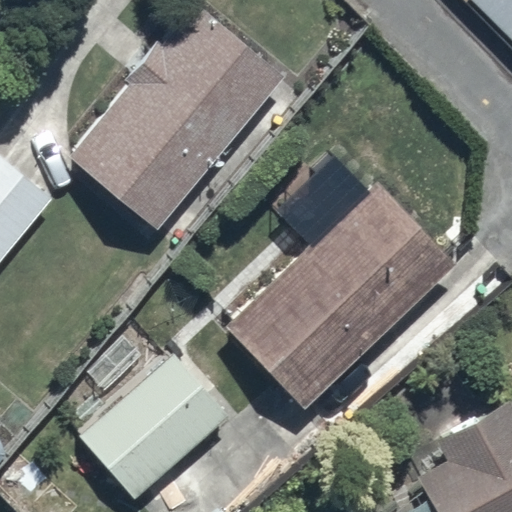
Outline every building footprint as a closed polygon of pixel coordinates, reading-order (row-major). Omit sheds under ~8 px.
[(124,58),(58,136),(149,212),(277,60),(205,0),(179,0),(154,30),(146,24),(120,55),(124,58)] [(511,0),(483,0),(511,29),(511,0)] [(0,143),(0,237),(47,186),(0,143)] [(368,159),(214,302),(294,388),(448,245),(368,159)] [(164,334),(71,417),(127,480),(159,452),(163,457),(190,433),(184,427),(219,396),(164,334)] [(511,397),(506,401),(495,380),(425,415),(438,442),(410,457),(437,511),(506,511),(511,509),(511,397)]
